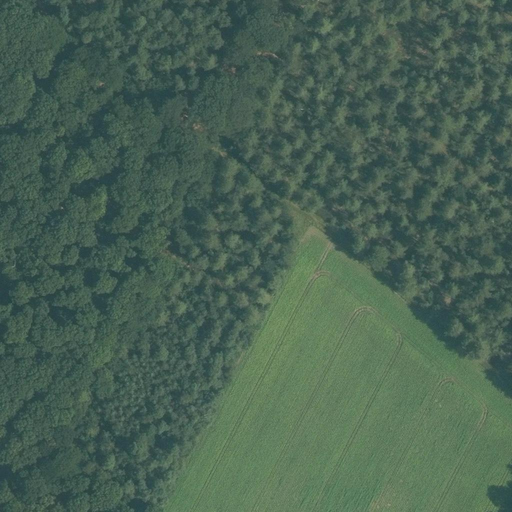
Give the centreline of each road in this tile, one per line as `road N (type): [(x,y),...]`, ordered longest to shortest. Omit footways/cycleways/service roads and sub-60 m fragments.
road 1 (track): [(25,511),(278,0)]
road 2 (track): [(511,387),(311,217),(206,145)]
road 3 (track): [(0,29),(206,145)]
road 4 (track): [(386,278),(511,97)]
